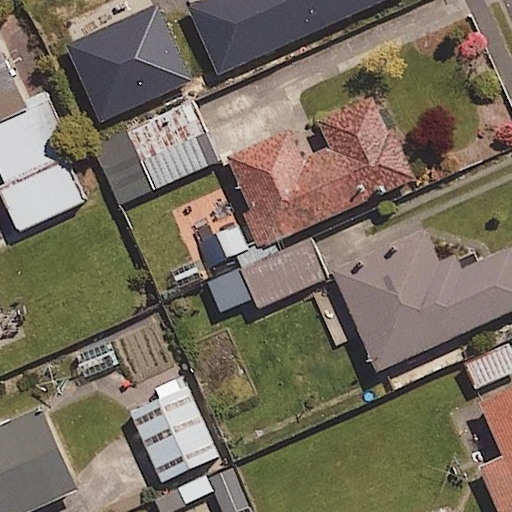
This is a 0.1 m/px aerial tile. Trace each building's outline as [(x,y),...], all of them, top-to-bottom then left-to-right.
[(253,0),(258,10),(249,15),(265,51),(378,0),(253,0)] [(264,53),(248,18),(229,27),(237,45),(210,58),(218,74),(264,53)] [(0,116),(25,105),(0,49),(0,116)] [(158,80),(171,112),(203,99),(189,67),(158,80)] [(386,126),(371,91),(316,115),(329,144),(301,156),(287,125),(226,152),(263,238),(413,172),(392,123),(386,126)] [(199,104),(134,131),(157,187),(223,159),(199,104)] [(437,257),(422,224),(330,265),(375,366),(511,305),(511,248),(509,242),(460,264),(453,249),(437,257)] [(199,241),(210,266),(249,251),(239,225),(199,241)] [(330,277),(313,238),(212,282),(224,310),(258,296),(262,306),(330,277)] [(511,372),(511,345),(511,344),(470,364),(481,387),(511,372)] [(224,455),(184,367),(157,379),(171,411),(142,424),(167,481),(224,455)] [(511,511),(511,384),(478,399),(502,452),(476,464),(498,511),(511,511)] [(0,511),(18,511),(76,486),(39,404),(0,421),(0,511)]
